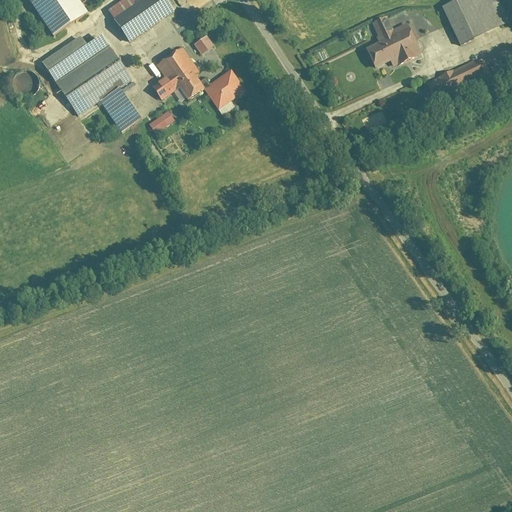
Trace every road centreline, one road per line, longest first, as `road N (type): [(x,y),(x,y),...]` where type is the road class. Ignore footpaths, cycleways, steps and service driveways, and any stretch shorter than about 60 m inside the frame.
road 1 (track): [(511,129),(0,337)]
road 2 (unclassified): [(511,393),(242,0)]
